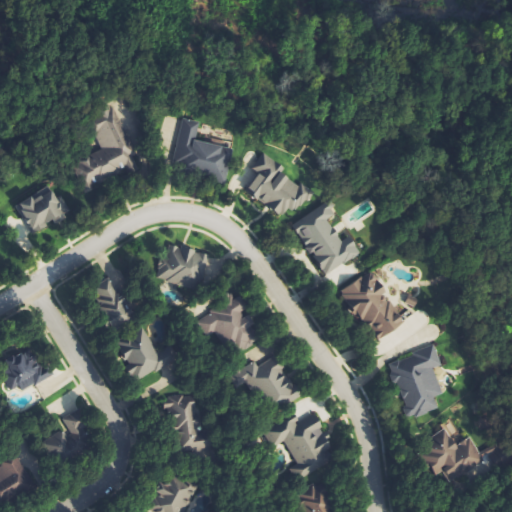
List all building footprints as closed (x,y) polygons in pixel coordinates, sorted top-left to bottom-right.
[(87,190),(120,175),(118,171),(126,167),(129,174),(140,169),(109,101),(86,112),(101,147),(73,159),(87,190)] [(199,122),(181,119),(174,168),(227,176),(231,150),(223,149),(224,139),(197,135),(199,122)] [(283,216),(289,208),(298,214),(312,193),(279,171),(282,166),(263,154),(254,167),(260,171),(246,192),(283,216)] [(60,195),(56,197),(50,186),(16,206),(33,235),(71,212),(60,195)] [(325,277),(361,254),(350,237),(342,242),(327,220),(333,216),(326,204),(292,226),(325,277)] [(215,282),(205,250),(189,255),(185,244),(160,252),(164,264),(153,267),(159,285),(173,280),(177,294),(215,282)] [(404,326),(374,272),(341,291),(352,312),(358,309),(376,341),(404,326)] [(118,332),(132,318),(121,307),(128,300),(108,280),(96,292),(102,298),(92,307),(118,332)] [(217,345),(245,352),(253,320),(242,317),(246,300),(226,295),(222,312),(210,309),(206,327),(220,331),(217,345)] [(135,382),(179,360),(172,347),(157,354),(145,331),(117,346),(135,382)] [(433,369),(441,366),(435,347),(389,363),(409,420),(439,410),(434,398),(442,395),(433,369)] [(52,377),(47,368),(42,371),(30,349),(0,365),(0,368),(12,391),(20,387),(23,393),(52,377)] [(272,406),(285,399),(288,404),(299,398),(280,357),(258,368),(256,362),(228,376),(235,390),(245,385),(251,396),(264,390),(272,406)] [(187,390),(163,398),(180,447),(204,439),(187,390)] [(56,465),(90,439),(87,435),(85,437),(77,427),(84,421),(77,412),(38,441),(56,465)] [(334,462),(330,454),(333,452),(315,416),(301,423),(297,416),(264,432),(272,447),(283,442),(301,478),(334,462)] [(486,462),(471,437),(464,441),(455,426),(420,447),(437,476),(444,472),(450,483),(486,462)] [(0,494),(30,488),(21,451),(35,448),(33,439),(12,444),(17,465),(0,469),(0,494)] [(187,511),(189,511),(189,501),(197,501),(196,482),(157,483),(157,511),(166,511),(187,511)]
